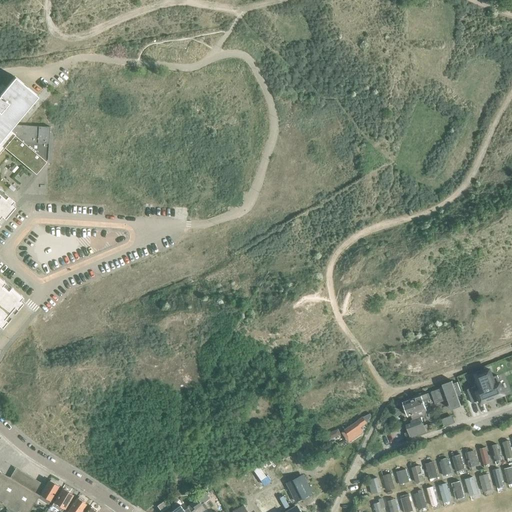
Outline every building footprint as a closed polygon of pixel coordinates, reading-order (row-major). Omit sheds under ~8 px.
[(45,161),(47,160),(46,127),(16,125),(14,123),(37,96),(14,77),(6,87),(1,84),(0,85),(0,326),(1,327),(7,320),(4,318),(14,305),(17,308),(23,301),(20,299),(22,296),(10,285),(7,288),(2,284),(5,281),(0,276),(0,215),(4,218),(14,205),(11,202),(13,200),(7,194),(4,197),(0,193),(0,153),(4,148),(36,174),(46,162),(45,161)] [(39,96),(43,99),(50,92),(45,88),(39,96)] [(479,385),(467,390),(472,403),(479,400),(480,403),(487,400),(488,401),(488,400),(494,398),(495,398),(494,397),(503,394),(504,394),(497,375),(492,377),(489,369),(475,375),(479,385)] [(433,391),(431,392),(435,404),(447,399),(451,410),(461,406),(457,395),(461,394),(457,382),(453,384),(452,381),(442,384),(443,387),(433,391)] [(417,397),(402,402),(407,416),(426,410),(427,413),(434,411),(428,393),(422,395),(421,393),(416,394),(417,397)] [(347,436),(368,422),(363,415),(343,429),(347,436)] [(407,439),(410,438),(429,430),(424,416),(411,421),(411,423),(406,425),(408,432),(404,433),(407,439)] [(444,427),(454,423),(452,417),(442,421),(444,427)] [(336,427),(329,433),(333,438),(340,432),(336,427)] [(507,458),(511,456),(511,449),(509,439),(502,441),(507,458)] [(496,461),(502,459),(497,443),(491,445),(496,461)] [(487,446),(480,447),(483,464),(490,463),(487,446)] [(469,467),(478,464),(475,449),(466,451),(469,467)] [(295,467),(303,465),(299,451),(291,453),(295,467)] [(453,456),(456,470),(465,468),(461,453),(453,456)] [(439,459),(443,475),(452,472),(448,457),(439,459)] [(429,478),(438,476),(434,460),(425,462),(429,478)] [(261,481),(273,475),(267,462),(254,468),(261,481)] [(420,464),(412,466),(416,481),(424,478),(420,464)] [(15,468),(9,478),(14,481),(20,471),(15,468)] [(407,468),(396,471),(399,483),(410,481),(407,468)] [(253,489),(260,484),(249,469),(241,474),(253,489)] [(24,486),(19,483),(14,481),(9,478),(0,472),(0,471),(0,503),(4,506),(8,511),(28,511),(39,495),(34,492),(29,489),(24,486)] [(25,474),(20,471),(14,481),(19,483),(25,474)] [(392,473),(384,474),(386,489),(394,488),(392,473)] [(483,491),(492,488),(488,473),(479,475),(483,491)] [(24,486),(30,477),(25,474),(19,483),(24,486)] [(465,478),(470,495),(480,492),(475,475),(465,478)] [(368,479),(373,494),(381,491),(376,476),(368,479)] [(35,479),(30,477),(24,486),(29,489),(35,479)] [(238,478),(230,483),(238,497),(246,492),(238,478)] [(34,492),(40,482),(35,479),(29,489),(34,492)] [(58,487),(48,480),(37,498),(48,505),(58,487)] [(455,498),(464,497),(462,480),(453,482),(455,498)] [(40,482),(34,492),(39,495),(45,485),(40,482)] [(443,502),(451,500),(447,482),(439,484),(443,502)] [(281,501),(284,499),(287,504),(293,500),(284,484),(278,488),(280,492),(276,494),(281,501)] [(427,487),(433,506),(439,504),(433,485),(427,487)] [(225,503),(233,499),(226,487),(218,492),(225,503)] [(62,511),(73,495),(61,488),(51,506),(61,511),(62,511)] [(187,508),(184,510),(184,511),(190,511),(208,499),(205,494),(203,489),(200,490),(203,495),(197,499),(190,504),(186,507),(187,508)] [(415,491),(417,508),(426,507),(424,490),(415,491)] [(404,511),(406,511),(414,510),(410,495),(401,498),(404,511)] [(81,499),(81,498),(80,498),(79,498),(78,498),(77,498),(76,497),(65,511),(80,511),(86,504),(82,501),(82,500),(81,499)] [(390,511),(399,511),(396,498),(387,500),(390,511)] [(200,511),(212,504),(208,499),(190,511),(200,511)] [(383,511),(382,508),(384,507),(383,500),(374,501),(375,511),(383,511)] [(163,501),(156,506),(160,511),(168,507),(163,501)] [(260,511),(272,511),(267,501),(257,506),(260,511)]
